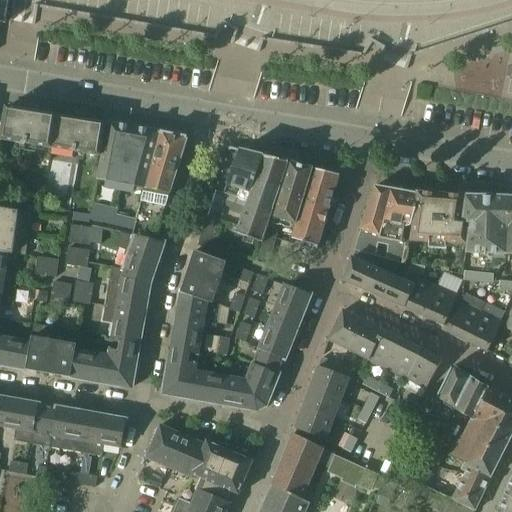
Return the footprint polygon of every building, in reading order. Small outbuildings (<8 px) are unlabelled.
[(7,14),(9,4),(9,0),(0,0),(0,23),(4,24),(6,24),(7,20),(6,20),(7,14)] [(27,105),(27,106),(26,111),(7,108),(2,140),(51,149),(56,115),(38,112),(39,107),(27,105)] [(75,118),(56,115),(51,149),(101,157),(106,123),(86,120),(87,115),(76,113),(75,118)] [(109,124),(98,180),(108,182),(107,184),(117,186),(117,184),(130,186),(130,190),(138,192),(139,188),(146,189),(146,186),(163,134),(109,124)] [(187,139),(163,134),(146,186),(171,191),(188,140),(187,139)] [(219,181),(216,191),(226,195),(222,208),(244,216),(264,157),(254,154),(239,150),(230,148),(219,181)] [(244,216),(238,234),(263,242),(264,242),(265,238),(268,230),(271,218),(289,163),(264,157),(244,216)] [(297,225),(314,169),(289,163),(271,218),(297,225)] [(340,175),(314,169),(297,225),(293,239),(318,247),(340,175)] [(135,234),(137,235),(155,241),(171,191),(146,186),(146,189),(138,219),(136,231),(135,234)] [(355,251),(401,263),(403,240),(415,241),(418,194),(376,186),(355,251)] [(418,194),(415,241),(426,242),(426,247),(444,249),(445,243),(465,245),(467,197),(418,194)] [(494,197),(482,197),(467,197),(465,245),(464,251),(506,253),(508,198),(494,197)] [(108,213),(115,215),(116,215),(117,209),(101,205),(100,211),(108,213)] [(32,213),(0,208),(0,230),(29,234),(32,213)] [(98,221),(100,211),(93,210),(90,220),(98,221)] [(105,223),(108,213),(100,211),(98,221),(105,223)] [(113,225),(115,215),(108,213),(105,223),(113,225)] [(115,215),(113,225),(120,227),(122,216),(116,215),(115,215)] [(120,227),(127,228),(130,218),(122,216),(120,227)] [(215,228),(218,219),(207,216),(204,225),(215,228)] [(137,220),(130,218),(127,228),(135,230),(137,220)] [(204,225),(202,233),(212,237),(215,228),(204,225)] [(70,234),(81,236),(82,227),(72,226),(71,226),(70,234)] [(82,227),(81,236),(91,237),(92,229),(82,227)] [(103,230),(92,229),(91,237),(90,243),(101,244),(103,230)] [(29,234),(0,230),(0,251),(8,253),(26,255),(29,234)] [(275,239),(277,233),(268,230),(265,238),(275,241),(275,239)] [(211,240),(212,237),(202,233),(198,246),(211,240)] [(70,234),(69,243),(80,244),(81,236),(70,234)] [(137,235),(130,256),(157,265),(164,243),(155,241),(137,235)] [(90,246),(90,243),(91,237),(81,236),(80,244),(90,246)] [(262,246),(272,249),(275,241),(265,238),(264,242),(263,242),(262,246)] [(211,250),(214,240),(211,240),(198,246),(211,250)] [(214,240),(211,250),(219,253),(222,243),(214,240)] [(219,253),(228,256),(231,246),(222,243),(219,253)] [(262,246),(260,254),(270,257),(272,249),(262,246)] [(79,250),(68,248),(67,257),(78,258),(79,250)] [(79,250),(78,258),(89,260),(90,251),(79,250)] [(195,251),(188,270),(220,282),(247,292),(250,283),(241,279),(232,276),(223,273),(226,263),(195,251)] [(267,265),(270,257),(260,254),(257,262),(267,265)] [(150,285),(157,265),(130,256),(124,277),(150,285)] [(48,259),(38,257),(37,266),(47,268),(48,259)] [(78,258),(67,257),(66,265),(77,267),(78,258)] [(87,268),(89,260),(78,258),(77,267),(81,267),(87,268)] [(344,282),(364,291),(374,268),(352,258),(344,282)] [(48,259),(47,268),(57,270),(59,260),(48,259)] [(223,273),(232,276),(236,267),(226,263),(223,273)] [(423,267),(407,264),(405,273),(421,276),(423,267)] [(37,266),(35,276),(46,277),(47,268),(37,266)] [(92,269),(87,268),(81,267),(79,277),(91,279),(92,269)] [(244,270),(236,267),(232,276),(241,279),(244,270)] [(46,277),(56,279),(57,270),(47,268),(46,277)] [(113,268),(105,308),(118,310),(145,315),(150,285),(124,277),(126,270),(122,270),(113,268)] [(394,277),(374,268),(364,291),(384,300),(394,277)] [(250,283),(254,274),(244,270),(241,279),(250,283)] [(493,282),(493,280),(494,273),(463,270),(462,279),(493,282)] [(212,305),(219,284),(188,272),(180,292),(212,305)] [(255,283),(266,287),(269,279),(258,275),(255,283)] [(384,300),(403,309),(413,286),(394,277),(384,300)] [(417,279),(413,286),(403,309),(424,318),(437,288),(417,279)] [(86,283),(78,281),(76,292),(84,293),(86,283)] [(511,282),(499,281),(498,290),(511,291),(511,282)] [(55,282),(53,293),(62,295),(64,283),(55,282)] [(4,284),(0,283),(0,311),(1,303),(13,304),(16,286),(4,284)] [(64,283),(62,295),(70,296),(72,285),(64,283)] [(86,283),(84,293),(93,295),(95,284),(86,283)] [(255,283),(252,291),(263,295),(266,287),(255,283)] [(285,285),(273,317),(298,327),(311,295),(285,285)] [(437,288),(424,318),(444,327),(458,297),(437,288)] [(48,293),(39,291),(38,302),(46,303),(48,293)] [(84,293),(76,292),(74,302),(82,304),(84,293)] [(218,307),(212,305),(180,292),(176,318),(204,322),(215,324),(218,307)] [(60,306),(62,295),(53,293),(51,305),(60,306)] [(84,293),(82,304),(91,306),(93,295),(84,293)] [(235,294),(232,302),(243,305),(246,297),(245,297),(235,294)] [(60,306),(68,308),(69,302),(70,296),(62,295),(60,306)] [(257,311),(260,302),(250,299),(247,307),(257,311)] [(240,314),(243,305),(232,302),(230,310),(240,314)] [(462,303),(452,322),(447,332),(468,342),(482,312),(462,303)] [(257,311),(247,307),(244,315),(254,319),(257,311)] [(113,339),(123,341),(140,344),(145,315),(118,310),(113,339)] [(329,340),(348,350),(363,321),(343,311),(329,340)] [(488,352),(503,322),(482,312),(468,342),(488,352)] [(263,342),(288,352),(298,327),(273,317),(263,342)] [(199,352),(204,322),(176,318),(171,347),(199,352)] [(348,350),(355,353),(368,360),(383,331),(363,321),(348,350)] [(238,331),(249,335),(252,326),(241,323),(238,331)] [(35,325),(32,343),(27,371),(49,374),(57,329),(35,325)] [(57,329),(49,374),(71,378),(76,351),(79,333),(57,329)] [(249,335),(238,331),(235,339),(246,343),(249,335)] [(368,360),(388,370),(403,341),(383,331),(368,360)] [(0,337),(0,365),(27,371),(32,343),(4,338),(0,337)] [(219,337),(218,346),(229,348),(230,339),(219,337)] [(104,384),(131,389),(132,388),(140,344),(123,341),(121,350),(111,349),(109,357),(104,384)] [(403,341),(388,370),(408,380),(422,350),(403,341)] [(263,342),(256,359),(281,369),(288,352),(263,342)] [(227,357),(229,348),(218,346),(216,355),(227,357)] [(111,349),(102,347),(101,355),(109,357),(111,349)] [(199,352),(171,347),(163,394),(164,395),(196,400),(200,373),(195,373),(196,366),(199,352)] [(442,361),(422,350),(408,380),(426,390),(442,361)] [(76,351),(71,378),(104,384),(109,357),(101,355),(76,351)] [(256,359),(247,381),(262,409),(266,407),(281,369),(256,359)] [(334,373),(337,364),(322,359),(319,367),(334,373)] [(337,364),(334,373),(349,378),(353,370),(337,364)] [(319,367),(311,387),(342,399),(349,378),(334,373),(319,367)] [(224,405),(229,378),(230,370),(220,368),(218,377),(200,373),(196,400),(224,405)] [(454,368),(436,399),(453,409),(472,379),(454,368)] [(367,377),(363,385),(376,392),(380,384),(367,377)] [(224,405),(243,409),(258,411),(262,409),(247,381),(229,378),(224,405)] [(489,389),(472,379),(453,409),(452,410),(470,420),(489,389)] [(376,392),(380,394),(381,395),(389,399),(393,391),(380,384),(376,392)] [(334,420),(342,399),(311,387),(303,408),(334,420)] [(511,400),(489,389),(470,420),(461,437),(459,436),(447,458),(467,469),(490,480),(491,476),(511,435),(511,400)] [(372,394),(365,407),(373,411),(380,398),(372,394)] [(418,404),(404,397),(400,404),(414,411),(418,404)] [(14,441),(32,444),(39,405),(2,398),(0,409),(0,426),(16,429),(14,441)] [(32,444),(51,448),(58,408),(57,408),(39,405),(32,444)] [(373,411),(365,407),(358,420),(366,424),(373,411)] [(51,448),(89,454),(96,415),(58,408),(51,448)] [(326,440),(334,420),(303,408),(299,419),(296,429),(326,440)] [(126,420),(96,415),(89,454),(102,457),(104,445),(122,448),(126,420)] [(146,459),(170,469),(184,435),(160,426),(146,459)] [(272,486),(302,501),(325,447),(293,434),(272,486)] [(206,445),(184,435),(170,469),(192,478),(206,445)] [(356,440),(348,436),(342,449),(350,453),(356,440)] [(227,502),(232,492),(239,495),(253,461),(207,441),(206,445),(192,478),(193,478),(194,476),(202,479),(198,489),(227,502)] [(379,491),(385,479),(355,465),(326,451),(320,463),(329,468),(328,470),(348,480),(372,491),(373,488),(379,491)] [(391,468),(398,472),(405,459),(398,455),(391,468)] [(412,462),(405,459),(398,472),(405,475),(412,462)] [(9,473),(26,476),(28,465),(11,462),(9,473)] [(405,475),(412,479),(419,466),(414,463),(412,462),(405,475)] [(419,466),(412,479),(419,483),(426,470),(419,466)] [(39,467),(37,477),(54,480),(56,470),(39,467)] [(476,511),(488,483),(490,480),(467,469),(453,500),(476,511)] [(426,470),(419,483),(426,486),(433,473),(426,470)] [(72,473),(70,483),(83,486),(85,475),(72,473)] [(85,475),(83,486),(96,488),(97,477),(85,475)] [(389,504),(396,490),(386,485),(379,499),(389,504)] [(305,511),(309,504),(302,501),(272,486),(259,511),(305,511)] [(227,511),(231,503),(227,502),(198,489),(192,504),(179,499),(176,507),(187,511),(227,511)] [(497,511),(511,511),(511,499),(505,495),(497,511)]
